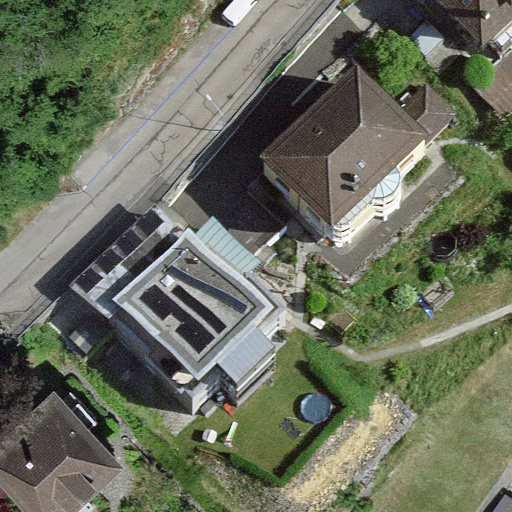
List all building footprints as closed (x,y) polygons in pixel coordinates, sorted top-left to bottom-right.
[(511,0),(426,0),(483,64),(511,32),(511,0)] [(400,111),(431,143),(467,108),(437,76),(400,111)] [(365,81),(265,174),(330,244),(430,152),(365,81)] [(266,324),(150,210),(66,295),(182,409),(266,324)] [(55,385),(0,447),(0,479),(37,511),(68,511),(126,447),(55,385)]
